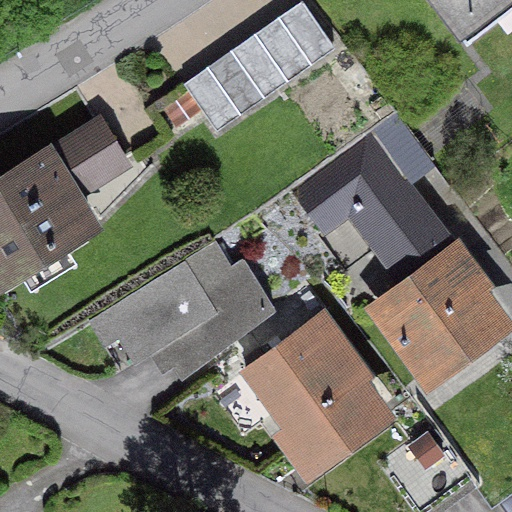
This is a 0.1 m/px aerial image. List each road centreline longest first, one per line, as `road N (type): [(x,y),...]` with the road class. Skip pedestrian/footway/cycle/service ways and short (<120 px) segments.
road 1 (residential): [(272,511),(0,359)]
road 2 (residential): [(133,0),(0,97)]
